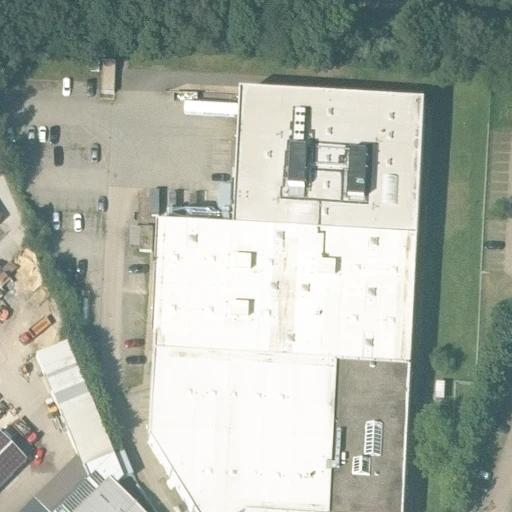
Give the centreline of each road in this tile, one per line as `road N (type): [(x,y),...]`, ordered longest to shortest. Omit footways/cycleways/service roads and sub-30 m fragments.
road 1 (unknown): [(0,511),(33,473),(39,453),(27,403),(0,367)]
road 2 (unknown): [(0,338),(17,292),(0,194)]
